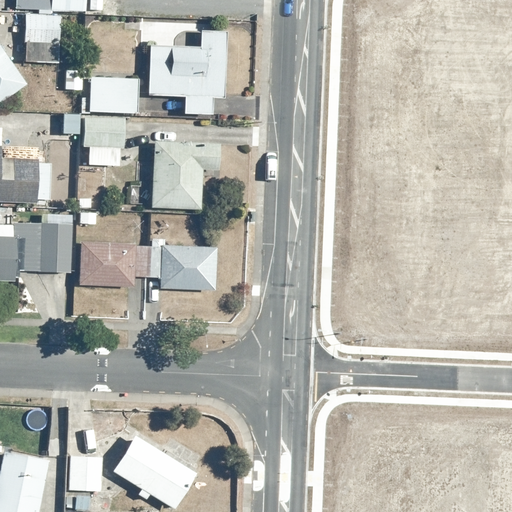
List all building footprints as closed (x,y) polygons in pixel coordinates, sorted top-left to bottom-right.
[(82,13),(83,0),(14,0),(14,9),(82,13)] [(83,0),(82,13),(100,14),(100,0),(83,0)] [(56,64),(58,16),(22,14),(20,62),(56,64)] [(223,32),(201,31),(200,49),(147,47),(145,96),(182,97),(182,114),(210,115),(210,99),(220,99),(223,32)] [(0,103),(25,86),(0,49),(0,103)] [(81,69),(62,68),(61,90),(79,91),(81,69)] [(136,79),(86,77),(84,112),(134,114),(136,79)] [(123,119),(81,116),(79,147),(86,148),(85,165),(119,167),(123,119)] [(217,145),(151,142),(148,207),(198,209),(200,170),(216,170),(217,145)] [(0,202),(47,204),(49,161),(0,159),(0,202)] [(0,280),(16,281),(17,271),(67,273),(69,224),(0,220),(0,280)] [(126,242),(77,240),(76,285),(132,287),(133,275),(145,276),(146,243),(126,242)] [(146,243),(145,276),(160,277),(159,288),(213,291),(215,245),(146,243)] [(111,473),(137,488),(133,495),(145,501),(148,495),(172,510),(194,475),(133,438),(111,473)] [(36,511),(46,458),(1,450),(0,454),(0,511),(36,511)] [(68,457),(66,490),(65,508),(89,510),(90,492),(97,493),(99,459),(68,457)]
